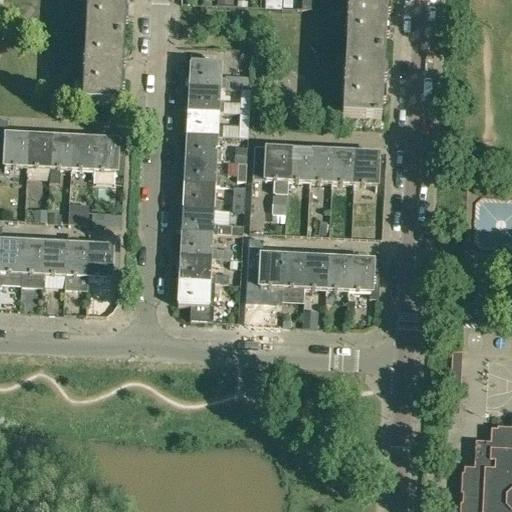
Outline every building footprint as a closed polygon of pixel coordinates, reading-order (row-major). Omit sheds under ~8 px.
[(124,42),(127,3),(126,0),(88,0),(86,40),(124,42)] [(231,0),(216,0),(216,8),(232,8),(231,0)] [(305,0),(305,13),(304,15),(317,15),(317,0),(305,0)] [(350,0),(347,54),(386,56),(388,0),(350,0)] [(265,11),(281,12),(282,2),(265,1),(265,11)] [(121,108),(124,42),(86,40),(82,106),(121,108)] [(382,122),(385,65),(386,56),(347,54),(344,120),(382,122)] [(191,65),(190,90),(221,91),(249,93),(250,79),(226,78),(226,82),(221,81),(222,67),(191,65)] [(220,106),(221,91),(190,90),(188,114),(220,116),(224,116),(224,106),(220,106)] [(241,109),(240,117),(250,118),(251,94),(241,93),(241,107),(241,109)] [(219,131),(220,116),(188,114),(187,138),(218,140),(223,140),(223,131),(219,131)] [(240,117),(239,141),(249,142),(249,128),(250,118),(240,117)] [(6,171),(28,172),(30,139),(8,138),(6,171)] [(187,138),(186,163),(217,165),(221,165),(222,155),(218,154),(218,140),(187,138)] [(52,140),(30,139),(28,172),(50,173),(52,140)] [(74,141),(52,140),(50,173),(73,174),(74,141)] [(73,174),(94,175),(96,143),(74,141),(73,174)] [(119,144),(96,143),(94,175),(117,176),(119,144)] [(235,150),(234,166),(246,167),(247,151),(235,150)] [(256,150),(254,183),(277,184),(276,197),(289,197),(289,184),(291,152),(256,150)] [(289,184),(311,185),(313,153),(291,152),(289,184)] [(334,154),(313,153),(311,185),(332,186),(334,154)] [(332,186),(355,188),(357,155),(334,154),(332,186)] [(379,156),(357,155),(355,188),(378,189),(379,156)] [(217,180),(217,165),(186,163),(185,188),(216,189),(220,190),(221,180),(217,180)] [(246,167),(234,166),(238,167),(237,184),(245,184),(246,167)] [(185,188),(184,212),(215,214),(219,214),(220,204),(216,203),(216,189),(185,188)] [(245,191),(233,190),(232,214),(243,215),(245,191)] [(286,199),(273,198),(271,217),(285,218),(286,199)] [(214,229),(215,214),(184,212),(182,237),(214,238),(244,240),(244,230),(214,229)] [(34,214),(34,226),(46,226),(46,214),(34,214)] [(48,226),(60,227),(60,218),(49,217),(48,226)] [(1,277),(23,278),(25,246),(2,245),(3,232),(0,231),(0,264),(1,265),(1,277)] [(213,253),(214,238),(182,237),(181,261),(213,263),(228,264),(229,254),(213,253)] [(88,294),(89,282),(91,249),(79,248),(80,240),(69,239),(69,248),(67,280),(66,292),(88,294)] [(47,247),(25,246),(23,278),(22,290),(45,291),(45,279),(47,247)] [(69,248),(47,247),(45,279),(67,280),(69,248)] [(114,250),(91,249),(89,282),(112,283),(114,250)] [(283,305),(284,293),(285,261),(250,259),(248,289),(262,290),(261,304),(283,305)] [(181,261),(180,286),(211,287),(216,288),(223,288),(224,276),(212,276),(213,263),(181,261)] [(307,262),(285,261),(284,293),(306,294),(307,262)] [(329,263),(307,262),(306,294),(328,295),(329,263)] [(349,296),(351,264),(329,263),(328,295),(349,296)] [(373,265),(351,264),(349,296),(371,297),(371,301),(379,302),(378,305),(379,305),(382,264),(374,263),(373,265)] [(210,301),(211,287),(180,286),(179,310),(191,311),(191,325),(213,326),(215,301),(210,301)] [(317,314),(303,313),(302,330),(316,331),(317,314)] [(453,355),(452,377),(462,377),(463,356),(453,355)] [(511,511),(511,433),(492,433),(491,446),(477,445),(475,472),(465,471),(463,511),(511,511)]
